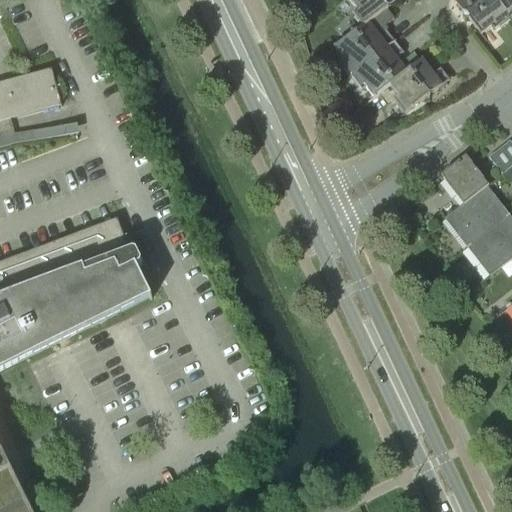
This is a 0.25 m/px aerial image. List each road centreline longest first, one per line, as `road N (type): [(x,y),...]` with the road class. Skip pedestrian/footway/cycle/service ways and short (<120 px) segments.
road 1 (tertiary): [(307,196),(212,0)]
road 2 (residential): [(326,237),(483,112)]
road 3 (residential): [(483,112),(307,196)]
road 4 (tertiary): [(467,511),(380,347)]
road 5 (tertiary): [(380,347),(389,396),(440,511)]
road 6 (tertiary): [(380,347),(326,237)]
